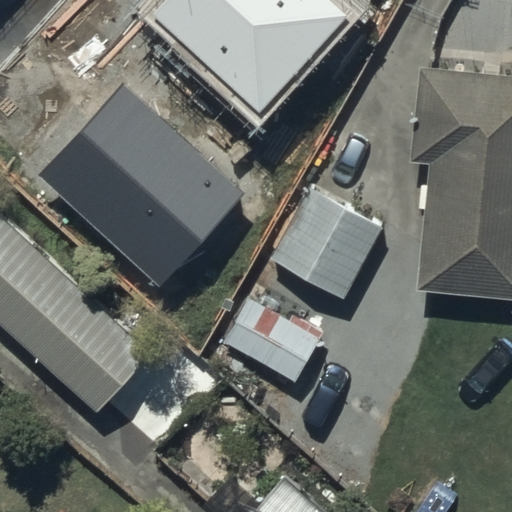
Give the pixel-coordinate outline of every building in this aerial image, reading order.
[(349,17),(335,0),(186,0),(221,43),(170,84),(205,128),(252,90),(259,98),(314,54),(310,49),(349,17)] [(418,272),(511,280),(511,60),(423,52),(414,146),(430,147),(418,272)] [(343,281),(382,215),(311,174),(272,240),(343,281)] [(150,335),(0,198),(0,302),(99,392),(150,335)] [(248,286),(225,327),(297,367),(320,326),(248,286)] [(231,462),(204,492),(225,511),(339,511),(283,460),(259,487),(231,462)]
